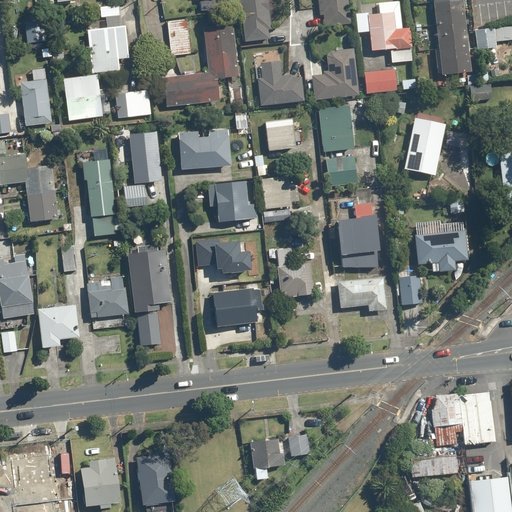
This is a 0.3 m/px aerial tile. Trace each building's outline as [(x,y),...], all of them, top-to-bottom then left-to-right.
[(267,29),(270,24),(266,0),(238,0),(244,42),(268,39),(267,29)] [(350,24),(347,0),(316,0),(318,16),(322,15),(323,27),(350,24)] [(469,71),(460,0),(431,0),(440,75),(469,71)] [(118,5),(99,7),(100,19),(105,19),(105,27),(120,25),(118,5)] [(392,14),(392,12),(366,15),(365,12),(354,13),(356,33),(368,32),(370,51),(396,48),(394,31),(403,30),(401,13),(392,14)] [(45,41),(43,19),(23,22),(26,43),(45,41)] [(190,54),(186,19),(166,21),(170,56),(190,54)] [(237,77),(231,24),(202,27),(208,72),(162,77),(165,107),(218,101),(216,79),(237,77)] [(511,39),(511,25),(483,29),(485,42),(511,39)] [(127,57),(123,27),(86,31),(91,73),(118,70),(117,58),(127,57)] [(429,34),(415,35),(417,52),(431,50),(429,34)] [(358,95),(352,48),(329,51),(325,56),(327,71),(322,71),(322,74),(310,75),(313,100),(358,95)] [(50,52),(51,64),(64,63),(62,51),(50,52)] [(291,75),(280,76),(278,61),(259,63),(261,78),(256,78),(260,106),(304,101),(301,77),(291,78),(291,75)] [(395,90),(393,69),(363,72),(365,93),(395,90)] [(102,116),(96,74),(62,78),(67,121),(102,116)] [(150,114),(145,77),(125,80),(126,92),(114,94),(117,118),(150,114)] [(51,123),(46,79),(19,83),(24,126),(51,123)] [(415,80),(400,81),(401,92),(416,90),(415,80)] [(491,99),(490,84),(468,86),(470,101),(491,99)] [(404,113),(406,101),(387,98),(385,109),(404,113)] [(353,149),(348,105),(317,109),(322,152),(353,149)] [(0,132),(11,131),(9,112),(0,112),(0,132)] [(246,128),(244,112),(233,114),(235,130),(246,128)] [(436,174),(447,122),(416,116),(405,167),(436,174)] [(293,148),(290,119),(264,122),(267,151),(293,148)] [(229,166),(227,130),(207,131),(208,136),(197,137),(197,131),(177,133),(180,169),(229,166)] [(161,180),(155,131),(127,134),(133,184),(161,180)] [(511,147),(496,149),(503,205),(505,205),(506,216),(511,215),(511,147)] [(29,222),(57,218),(50,165),(26,168),(24,154),(0,156),(0,184),(25,182),(29,222)] [(265,155),(253,157),(256,176),(267,175),(265,155)] [(355,183),(352,155),(324,159),(327,186),(355,183)] [(115,214),(108,159),(81,163),(83,180),(86,180),(93,236),(115,234),(112,215),(115,214)] [(289,206),(285,176),(260,179),(263,209),(289,206)] [(246,205),(244,181),(207,185),(209,206),(215,206),(217,222),(256,218),(254,204),(246,205)] [(145,205),(143,185),(122,187),(125,207),(145,205)] [(462,198),(447,199),(449,215),(464,214),(462,198)] [(381,250),(376,215),(374,215),(372,201),(355,203),(357,217),(338,220),(339,226),(337,226),(341,254),(342,254),(343,266),(379,266),(378,250),(381,250)] [(291,209),(271,212),(273,223),(293,220),(291,209)] [(465,257),(463,230),(413,235),(416,265),(437,263),(437,271),(454,270),(453,258),(465,257)] [(220,261),(221,271),(250,269),(248,248),(238,249),(237,240),(219,241),(218,237),(195,239),(197,264),(198,263),(220,261)] [(75,270),(73,245),(61,246),(63,271),(75,270)] [(312,294),(308,262),(291,264),(289,248),(275,249),(277,266),(275,266),(279,298),(312,294)] [(169,302),(163,250),(126,254),(133,313),(135,313),(139,345),(160,343),(156,311),(158,310),(157,304),(169,302)] [(33,313),(24,253),(12,255),(13,262),(4,263),(3,258),(0,258),(0,309),(1,318),(33,313)] [(420,274),(410,274),(399,275),(400,293),(401,301),(422,300),(421,291),(420,274)] [(387,308),(383,275),(338,280),(341,307),(368,304),(368,310),(387,308)] [(110,284),(100,285),(99,281),(86,283),(89,317),(127,313),(124,286),(123,287),(121,276),(109,277),(110,284)] [(256,286),(213,291),(217,325),(260,320),(256,286)] [(78,337),(74,304),(36,309),(41,348),(59,346),(58,339),(78,337)] [(17,350),(14,330),(0,332),(3,352),(17,350)] [(493,441),(487,391),(457,395),(461,430),(462,444),(493,441)] [(457,395),(436,397),(430,409),(431,426),(433,426),(435,446),(455,443),(453,431),(461,430),(457,395)] [(287,437),(290,456),(308,454),(305,434),(287,437)] [(118,511),(109,438),(74,443),(82,511),(118,511)] [(248,441),(251,468),(253,468),(255,479),(266,478),(265,467),(283,465),(282,452),(279,453),(277,438),(248,441)] [(135,457),(141,505),(173,501),(167,453),(135,457)] [(454,454),(401,459),(403,477),(456,472),(454,454)] [(26,466),(31,503),(64,499),(60,462),(26,466)] [(0,469),(0,511),(11,511),(7,468),(0,469)] [(511,511),(507,475),(467,480),(471,511),(511,511)]
